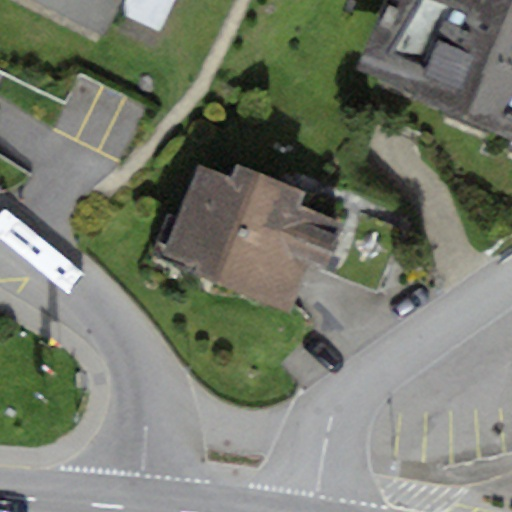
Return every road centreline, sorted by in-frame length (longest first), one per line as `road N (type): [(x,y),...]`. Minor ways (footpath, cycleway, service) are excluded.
road 1 (residential): [(0,235),(116,324),(137,355),(148,417),(141,511)]
road 2 (residential): [(511,274),(397,352),(337,413),(310,511)]
road 3 (tertiary): [(141,511),(0,499)]
